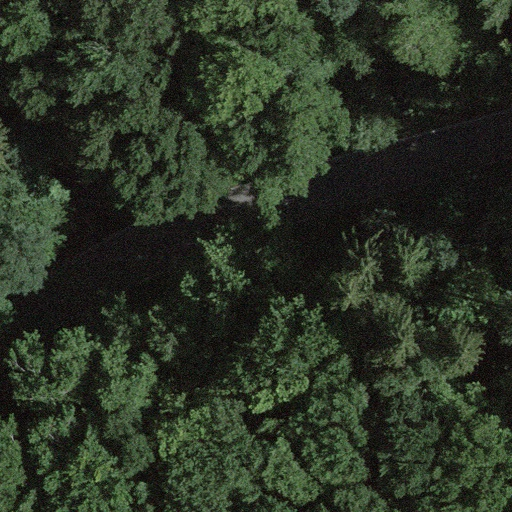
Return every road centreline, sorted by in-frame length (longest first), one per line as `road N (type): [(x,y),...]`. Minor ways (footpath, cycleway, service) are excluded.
road 1 (unclassified): [(0,280),(158,169),(330,94),(511,52)]
road 2 (track): [(140,0),(71,114),(7,272)]
